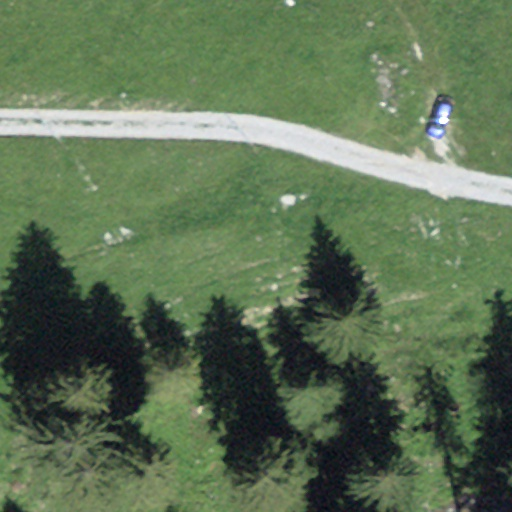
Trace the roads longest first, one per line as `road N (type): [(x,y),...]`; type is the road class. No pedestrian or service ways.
road 1 (track): [(511,194),(255,129),(0,121)]
road 2 (track): [(446,181),(440,84),(396,0)]
